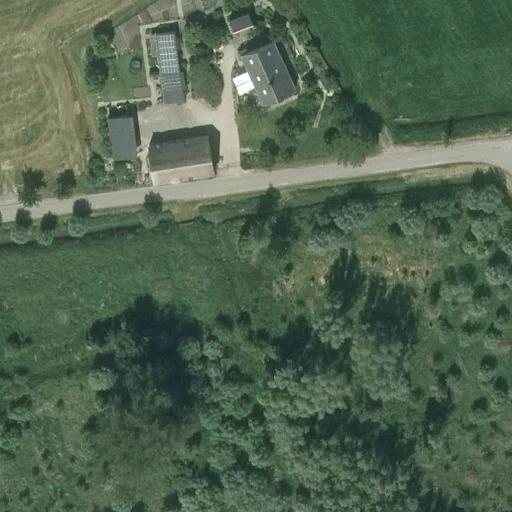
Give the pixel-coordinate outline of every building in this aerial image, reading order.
[(248,11),(229,18),(234,31),(253,24),(248,11)] [(174,31),(149,34),(151,55),(157,54),(164,102),(184,99),(174,31)] [(274,40),(242,55),(264,103),(296,88),(274,40)] [(133,114),(108,117),(113,159),(138,156),(133,114)] [(209,136),(150,145),(155,181),(215,171),(209,136)]
